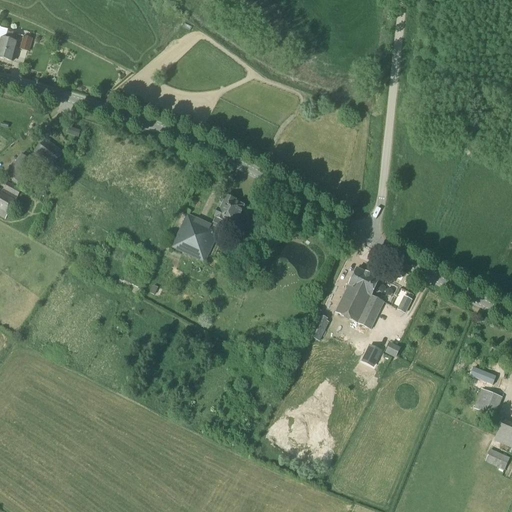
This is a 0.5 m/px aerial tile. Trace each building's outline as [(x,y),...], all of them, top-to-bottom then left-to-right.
[(0,60),(12,63),(17,44),(16,43),(18,35),(7,33),(8,30),(0,27),(0,39),(1,39),(0,44),(0,60)] [(28,53),(32,40),(23,37),(19,50),(28,53)] [(78,138),(80,133),(69,129),(67,135),(78,138)] [(52,167),(62,154),(45,140),(35,153),(52,167)] [(25,184),(31,176),(28,174),(35,165),(22,155),(6,174),(19,185),(22,182),(25,184)] [(2,191),(0,189),(0,217),(5,220),(21,191),(7,183),(2,191)] [(234,197),(231,195),(228,196),(227,196),(219,212),(217,211),(214,217),(215,217),(211,226),(187,214),(170,248),(204,264),(216,239),(221,241),(224,235),(219,233),(220,231),(219,230),(223,222),(233,227),(244,206),(236,202),(236,201),(235,200),(234,197)] [(370,331),(384,303),(370,298),(379,280),(357,269),(335,313),(370,331)] [(139,285),(126,278),(121,287),(138,297),(146,283),(142,280),(139,285)] [(337,293),(332,304),(336,306),(341,295),(337,293)] [(137,304),(139,301),(131,295),(128,299),(137,304)] [(320,341),(328,324),(325,322),(327,320),(318,316),(309,336),(320,341)] [(400,349),(390,344),(385,354),(395,360),(400,349)] [(471,364),(467,372),(494,383),(497,375),(471,364)] [(494,418),(502,399),(481,390),(473,409),(494,418)] [(511,449),(511,423),(502,420),(493,441),(511,449)] [(500,450),(495,448),(493,452),(490,450),(483,468),(502,476),(511,454),(501,449),(500,450)]
